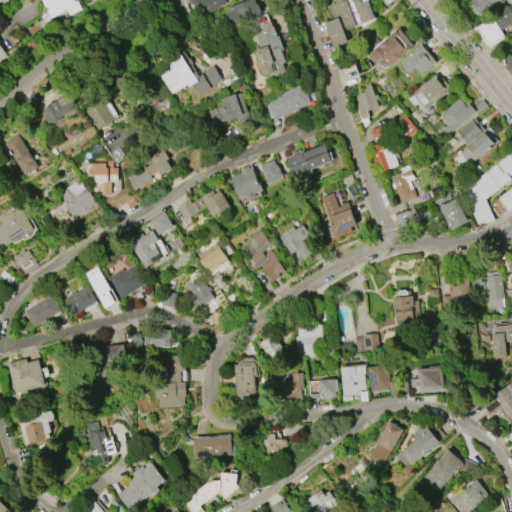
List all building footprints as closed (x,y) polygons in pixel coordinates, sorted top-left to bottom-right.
[(50,18),(41,0),(73,0),(74,2),(76,1),(80,9),(68,14),(66,9),(63,10),(63,12),(50,18)] [(189,0),(224,0),(226,3),(208,13),(209,14),(201,19),(198,13),(193,15),(190,10),(194,7),(192,3),(191,3),(189,0)] [(261,16),(256,0),(254,0),(222,9),(227,26),(261,16)] [(332,47),(323,23),(332,20),(324,0),(367,0),(374,19),(368,21),(369,23),(343,33),(346,42),(332,47)] [(470,0),(508,0),(479,16),(470,0)] [(511,4),(472,29),(488,47),(504,38),(500,29),(511,22),(511,4)] [(254,50),(259,48),(252,29),(270,22),(272,28),(274,27),(277,35),(275,35),(276,37),(278,36),(283,50),(280,51),(285,62),(281,63),(284,73),(274,77),(272,73),(264,76),(254,50)] [(399,29),(412,45),(383,70),(379,65),(376,68),(366,56),(369,53),(369,52),(394,30),(396,32),(399,29)] [(407,72),(414,67),(420,75),(436,63),(423,45),(399,62),(407,72)] [(172,94),(156,67),(183,51),(188,59),(189,59),(193,65),(193,66),(199,76),(201,74),(213,66),(222,82),(198,96),(192,85),(188,87),(187,85),(172,94)] [(435,75),(441,83),(444,81),(449,87),(447,89),(448,90),(425,109),(412,94),(435,75)] [(302,84),(311,103),(274,120),(273,117),(269,119),(262,106),(264,105),(264,104),(266,103),(266,101),(302,84)] [(370,85),(378,107),(366,111),(368,117),(367,118),(369,123),(365,125),(366,126),(363,127),(353,99),(359,93),(364,92),(363,90),(370,85)] [(207,111),(221,106),(219,100),(240,93),(251,127),(238,131),(234,118),(212,125),(207,111)] [(439,115),(459,98),(465,105),(467,103),(475,112),(449,134),(451,135),(445,140),(440,134),(442,132),(439,129),(443,125),(444,127),(447,124),(439,115)] [(44,109),(58,100),(63,107),(74,100),(78,107),(60,119),(61,120),(55,124),(53,122),(49,124),(46,119),(48,118),(45,114),(47,113),(44,109)] [(105,102),(116,120),(100,129),(89,111),(105,102)] [(416,130),(402,141),(389,126),(403,114),(416,130)] [(457,132),(475,119),(483,130),(481,131),(482,132),(467,144),(465,141),(463,143),(456,134),(458,133),(457,132)] [(370,130),(386,125),(390,137),(374,143),(370,130)] [(469,164),(459,152),(489,127),(499,139),(469,164)] [(40,166),(26,175),(6,143),(20,135),(40,166)] [(371,147),(390,141),(398,166),(380,172),(376,163),(374,164),(372,158),(374,157),(371,147)] [(293,176),(286,157),(293,155),(292,152),(299,149),(300,152),(303,151),(303,152),(324,144),(330,162),(324,164),(324,166),(321,167),(318,166),(311,169),(313,174),(304,177),(302,172),(293,176)] [(511,152),(464,190),(477,224),(494,221),(485,200),(511,178),(511,152)] [(273,160),(276,165),(280,170),(279,170),(283,175),(275,182),(274,180),(268,185),(264,179),(259,165),(273,160)] [(119,182),(120,164),(92,163),(91,194),(113,194),(113,182),(119,182)] [(401,203),(395,188),(393,189),(392,184),(393,184),(390,175),(401,171),(400,168),(409,164),(414,179),(409,181),(412,188),(413,188),(417,197),(401,203)] [(127,177),(143,165),(153,179),(136,190),(127,177)] [(230,176),(241,173),(240,169),(248,166),(249,169),(252,168),(257,182),(259,181),(262,190),(254,193),(255,196),(246,200),(245,197),(238,199),(230,176)] [(73,218),(58,193),(82,179),(97,204),(73,218)] [(511,187),(498,198),(499,199),(491,203),(498,215),(507,209),(508,211),(511,208),(511,187)] [(219,191),(229,207),(212,217),(206,207),(185,221),(177,208),(189,200),(191,203),(212,190),(214,194),(219,191)] [(338,207),(341,206),(341,204),(347,202),(356,225),(350,227),(352,233),(335,239),(320,198),(333,194),(338,207)] [(455,198),(468,221),(452,230),(439,207),(455,198)] [(0,214),(17,204),(32,229),(4,246),(2,242),(0,243),(0,224),(2,223),(0,219),(0,214)] [(158,235),(149,220),(164,211),(173,226),(158,235)] [(295,260),(279,237),(282,236),(281,234),(292,226),(295,230),(302,225),(310,236),(302,241),(311,254),(303,259),(301,256),(295,260)] [(144,268),(128,241),(142,233),(143,236),(153,230),(167,253),(161,257),(162,258),(144,268)] [(272,282),(261,266),(257,269),(249,257),(257,251),(254,246),(256,245),(253,241),(254,240),(251,237),(260,231),(270,246),(262,252),(264,255),(270,251),(283,270),(277,274),(279,277),(272,282)] [(197,258),(217,244),(228,259),(208,273),(197,258)] [(38,265),(23,276),(13,261),(15,259),(13,256),(23,250),(25,252),(28,250),(38,265)] [(122,299),(108,277),(122,269),(124,271),(134,265),(146,284),(122,299)] [(105,309),(84,273),(97,266),(110,289),(108,290),(115,303),(105,309)] [(503,307),(487,308),(486,297),(487,297),(486,276),(501,275),(503,307)] [(197,310),(190,300),(194,297),(185,285),(199,276),(207,287),(208,286),(212,291),(210,292),(214,298),(197,310)] [(471,308),(443,312),(440,296),(449,295),(447,280),(467,277),(471,308)] [(481,291),(472,292),(471,278),(480,277),(481,291)] [(60,302),(87,285),(97,301),(69,318),(60,302)] [(428,289),(437,289),(438,297),(428,298),(428,289)] [(161,305),(164,291),(177,294),(174,308),(161,305)] [(51,295),(60,310),(33,327),(23,311),(51,295)] [(418,301),(420,322),(396,324),(395,308),(393,308),(392,297),(412,296),(412,301),(418,301)] [(511,318),(510,319),(511,324),(490,325),(493,359),(505,357),(504,342),(511,341),(511,318)] [(296,327),(320,324),(322,342),(332,341),(334,355),(297,359),(295,337),(297,336),(296,327)] [(170,330),(169,347),(142,346),(143,329),(170,330)] [(362,335),(376,333),(378,350),(363,352),(362,335)] [(258,343),(272,334),(284,352),(274,358),(272,356),(269,358),(267,355),(266,356),(258,343)] [(157,357),(183,355),(184,371),(179,371),(180,383),(184,383),(185,397),(184,397),(185,406),(158,408),(157,399),(154,399),(153,384),(159,384),(157,357)] [(242,357),(253,357),(253,359),(256,359),(256,361),(258,361),(258,377),(255,377),(255,403),(234,403),(233,364),(237,364),(237,362),(238,362),(238,360),(242,360),(242,357)] [(15,393),(7,363),(26,359),(27,363),(38,360),(44,386),(15,393)] [(371,391),(368,367),(386,365),(389,390),(371,391)] [(342,396),(340,367),(355,367),(355,374),(364,374),(365,390),(356,390),(356,393),(353,394),(353,395),(342,396)] [(417,369),(441,367),(443,390),(411,392),(410,379),(417,378),(417,369)] [(281,380),(292,380),(292,373),(302,373),(303,389),(300,389),(301,400),(282,401),(281,380)] [(308,381),(337,379),(337,391),(335,391),(335,396),(332,396),(332,399),(318,400),(318,398),(309,398),(308,381)] [(511,382),(511,421),(501,406),(490,414),(480,401),(494,391),(496,394),(511,382)] [(369,401),(360,402),(359,392),(368,391),(369,401)] [(24,444),(17,417),(42,410),(43,413),(51,411),(53,420),(47,421),(50,432),(48,433),(49,438),(24,444)] [(111,436),(116,453),(106,455),(108,463),(99,465),(97,457),(94,458),(91,450),(95,449),(94,448),(91,449),(85,423),(96,420),(99,431),(103,430),(105,437),(111,436)] [(389,421),(402,429),(390,451),(389,452),(383,462),(381,460),(379,464),(374,461),(375,460),(368,456),(369,453),(367,452),(371,446),(373,448),(389,421)] [(396,456),(418,439),(413,432),(420,427),(422,429),(426,426),(430,430),(436,425),(444,434),(436,440),(438,442),(410,465),(402,463),(396,456)] [(282,438),(283,439),(284,439),(285,439),(286,440),(286,441),(287,441),(288,442),(288,444),(288,445),(288,446),(287,447),(287,448),(286,449),(285,449),(284,450),(283,451),(280,451),(280,457),(263,458),(262,439),(267,439),(266,434),(273,434),(273,439),(282,438)] [(193,437),(230,436),(231,454),(194,456),(193,437)] [(415,487),(434,466),(433,465),(447,449),(462,462),(457,468),(458,469),(455,473),(453,472),(429,500),(415,487)] [(151,463),(163,480),(155,486),(158,490),(148,497),(146,495),(137,503),(136,502),(126,509),(116,495),(125,488),(123,484),(133,477),(131,474),(142,466),(144,469),(151,463)] [(189,511),(195,511),(201,508),(199,506),(217,493),(221,500),(238,487),(236,485),(237,473),(221,472),(221,480),(211,479),(181,501),(189,511)] [(476,479),(489,497),(468,511),(464,511),(456,502),(453,505),(449,500),(476,479)] [(328,492),(336,502),(334,503),(337,507),(329,511),(310,511),(308,508),(312,506),(307,500),(320,491),(323,496),(328,492)] [(271,511),(289,511),(284,500),(269,506),(271,511)] [(81,511),(95,501),(103,511),(81,511)] [(0,511),(0,502),(10,511),(0,511)]
